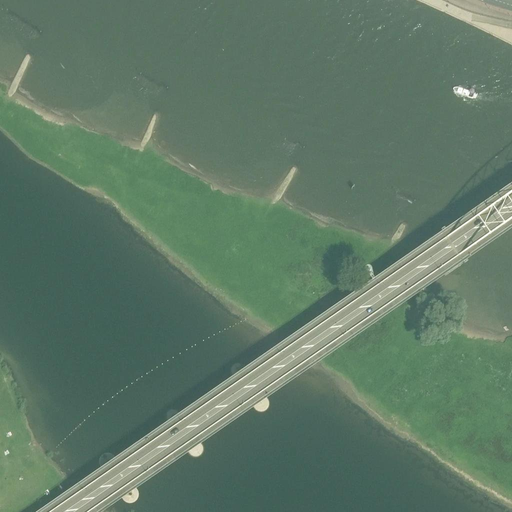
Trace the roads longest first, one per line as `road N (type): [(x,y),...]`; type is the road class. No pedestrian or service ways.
road 1 (primary): [(68,511),(511,205)]
road 2 (track): [(511,414),(383,338),(368,275)]
